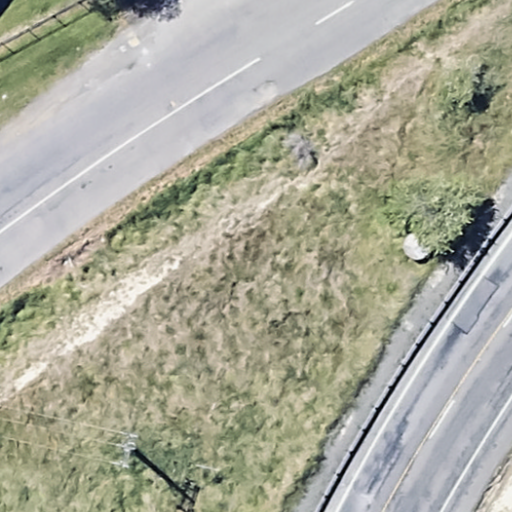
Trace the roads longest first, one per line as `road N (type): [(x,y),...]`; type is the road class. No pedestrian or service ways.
road 1 (unclassified): [(0,228),(345,0)]
road 2 (trunk): [(387,511),(511,309)]
